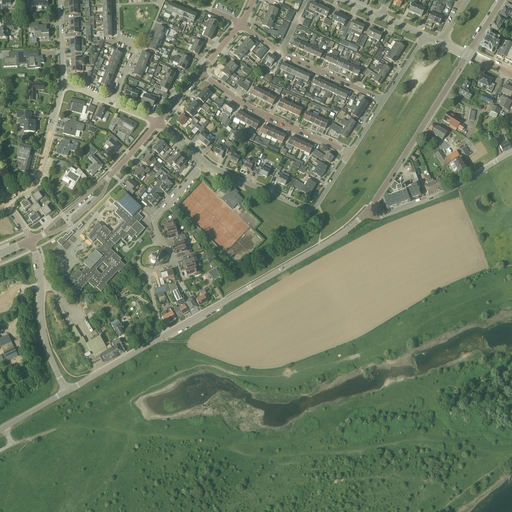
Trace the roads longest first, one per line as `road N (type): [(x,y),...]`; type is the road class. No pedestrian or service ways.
road 1 (tertiary): [(66,391),(330,241),(365,213)]
road 2 (tertiary): [(365,213),(502,0)]
road 3 (residential): [(350,153),(253,109),(199,72)]
road 4 (residential): [(365,213),(377,217),(436,196),(511,152)]
road 5 (tertiary): [(66,391),(44,339),(30,240)]
road 6 (residential): [(5,201),(39,173),(62,83)]
road 7 (residential): [(317,204),(304,208),(205,162)]
road 8 (residential): [(173,259),(154,222),(205,162)]
